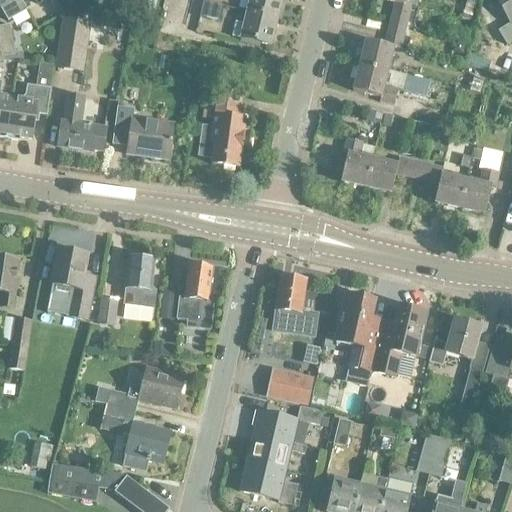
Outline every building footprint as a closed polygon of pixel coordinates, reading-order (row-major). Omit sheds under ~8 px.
[(21,2),(19,0),(0,0),(0,12),(7,25),(17,20),(10,8),(21,2)] [(19,0),(21,2),(23,0),(32,0),(37,8),(47,3),(51,0),(19,0)] [(74,0),(66,0),(65,1),(70,9),(78,5),(74,0)] [(281,0),(249,0),(247,12),(277,19),(281,0)] [(511,0),(493,0),(510,27),(498,35),(506,49),(511,45),(511,0)] [(142,1),(138,23),(151,26),(155,4),(142,1)] [(204,2),(200,18),(220,23),(224,7),(204,2)] [(277,19),(247,12),(240,39),(270,47),(277,19)] [(89,24),(64,20),(56,69),(82,73),(89,24)] [(0,61),(4,62),(3,58),(15,55),(15,52),(10,26),(0,27),(0,61)] [(439,44),(442,31),(427,28),(424,41),(439,44)] [(3,58),(4,62),(22,63),(23,53),(15,52),(15,55),(3,58)] [(0,141),(7,142),(12,102),(6,101),(1,94),(3,84),(0,83),(0,141)] [(12,102),(7,142),(21,144),(21,141),(32,142),(36,117),(48,118),(51,91),(28,88),(26,98),(20,103),(12,102)] [(202,128),(198,158),(212,160),(211,165),(237,169),(240,150),(248,152),(250,133),(242,131),(244,120),(240,120),(243,96),(217,92),(216,102),(206,100),(203,120),(213,121),(212,130),(202,128)] [(82,99),(66,97),(62,125),(61,125),(57,149),(101,155),(104,131),(78,127),(82,99)] [(118,108),(112,146),(128,148),(127,156),(168,162),(173,126),(133,121),(134,110),(118,108)] [(336,132),(320,128),(316,147),(331,151),(336,132)] [(57,254),(50,292),(69,296),(64,323),(87,327),(92,299),(79,297),(86,260),(57,254)] [(127,261),(121,309),(152,313),(154,296),(150,295),(154,264),(142,263),(139,259),(134,259),(131,262),(127,261)] [(0,295),(2,296),(0,310),(13,312),(17,282),(14,282),(16,265),(0,262),(0,295)] [(178,300),(175,322),(195,325),(196,321),(210,323),(212,305),(207,304),(211,272),(188,269),(184,301),(178,300)] [(275,314),(273,328),(288,330),(290,316),(299,317),(304,285),(301,284),(299,281),(293,281),(290,283),(279,281),(275,314)] [(175,322),(178,300),(179,291),(166,289),(162,321),(175,322)] [(371,373),(383,324),(369,321),(373,303),(370,302),(369,299),(359,297),(357,299),(346,297),(335,343),(351,347),(347,370),(350,370),(348,381),(368,386),(371,375),(371,373)] [(119,300),(102,298),(99,325),(116,327),(119,300)] [(395,327),(383,324),(371,373),(371,375),(396,381),(401,358),(415,361),(426,314),(399,308),(395,327)] [(266,321),(258,319),(250,355),(259,356),(266,321)] [(16,320),(8,374),(23,376),(24,370),(31,322),(16,320)] [(423,385),(435,389),(445,356),(471,363),(480,331),(453,323),(446,348),(433,344),(423,385)] [(317,366),(321,349),(306,347),(303,363),(317,366)] [(511,362),(502,360),(504,355),(492,352),(485,376),(492,378),(489,391),(492,396),(499,398),(504,395),(508,383),(511,383),(511,362)] [(471,416),(482,373),(470,370),(458,412),(471,416)] [(105,406),(136,414),(138,405),(175,414),(183,382),(146,373),(141,392),(129,389),(126,401),(108,397),(105,406)] [(273,374),(268,398),(307,406),(312,383),(273,374)] [(136,414),(105,406),(102,422),(119,426),(116,436),(129,439),(125,458),(123,470),(144,475),(147,464),(162,467),(170,436),(133,427),(136,414)] [(297,458),(298,450),(292,448),(297,426),(318,431),(321,417),(299,412),(295,425),(258,416),(258,417),(255,416),(251,431),(254,432),(239,496),(278,506),(277,508),(292,511),(297,490),(282,487),(290,456),(297,458)] [(339,421),(333,446),(346,450),(352,424),(339,421)] [(384,426),(381,438),(396,442),(398,430),(384,426)] [(429,477),(438,439),(427,436),(417,474),(429,477)] [(452,443),(438,439),(429,477),(441,481),(452,443)] [(31,466),(47,470),(51,447),(36,444),(31,466)] [(509,486),(511,476),(511,459),(505,458),(498,484),(509,486)] [(96,503),(98,489),(117,491),(126,478),(123,475),(55,467),(53,483),(53,485),(50,495),(96,503)] [(288,484),(303,488),(307,471),(292,468),(288,484)] [(358,490),(353,511),(379,511),(383,496),(386,482),(363,476),(360,491),(358,490)] [(166,511),(168,509),(164,506),(126,478),(117,491),(115,494),(139,511),(166,511)] [(353,511),(358,490),(334,485),(327,511),(353,511)] [(406,511),(409,502),(383,496),(379,511),(406,511)] [(459,511),(461,504),(448,500),(445,511),(434,508),(432,511),(459,511)]
